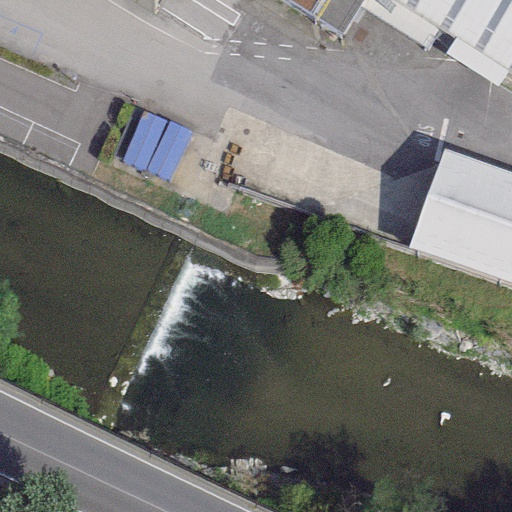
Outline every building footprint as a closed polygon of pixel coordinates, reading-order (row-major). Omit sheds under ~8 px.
[(511,0),(126,0),(151,16),(160,0),(271,0),(341,45),(360,13),(367,0),(379,0),(437,36),(511,79),(511,0)] [(426,54),(437,36),(379,0),(367,0),(360,13),(426,54)] [(273,147),(268,159),(273,146),(251,137),(247,149),(250,139),(273,147)] [(255,195),(268,159),(273,147),(250,139),(247,149),(233,187),(255,195)] [(278,149),(300,157),(277,148),(274,161),(278,149)] [(282,205),(300,157),(278,149),(274,161),(260,197),(282,205)] [(443,169),(511,192),(436,165),(353,195),(357,197),(433,168),(443,169)] [(511,192),(443,169),(433,168),(357,197),(325,209),(320,223),(414,261),(511,294),(511,192)]
